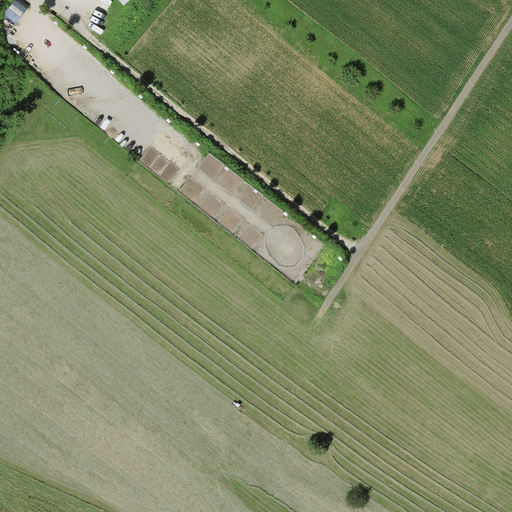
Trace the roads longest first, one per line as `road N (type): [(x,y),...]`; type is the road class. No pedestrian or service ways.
road 1 (track): [(511,22),(329,301),(305,283)]
road 2 (track): [(362,253),(92,37)]
